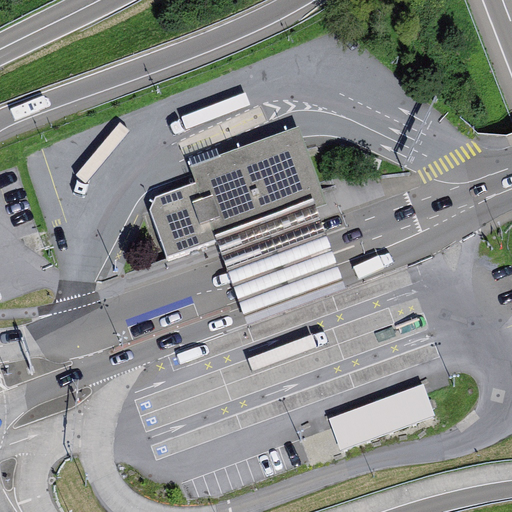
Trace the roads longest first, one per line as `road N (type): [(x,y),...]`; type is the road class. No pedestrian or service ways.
road 1 (secondary): [(0,410),(394,256),(500,194)]
road 2 (secondary): [(500,194),(388,225),(140,314),(0,345)]
road 3 (motorway): [(0,120),(296,0)]
